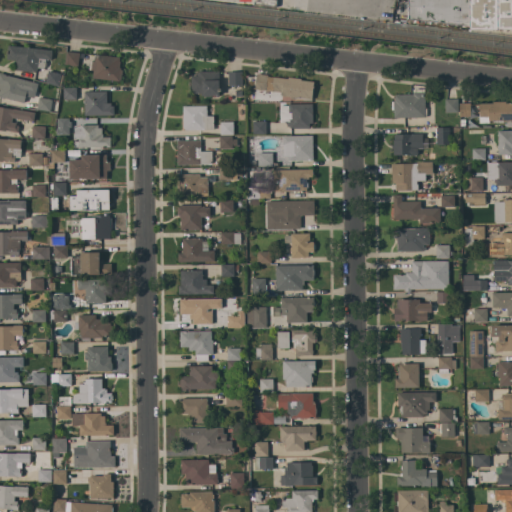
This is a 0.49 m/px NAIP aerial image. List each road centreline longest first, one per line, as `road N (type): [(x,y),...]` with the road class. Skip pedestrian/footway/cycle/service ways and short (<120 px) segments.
road 1 (residential): [(511,77),(0,20)]
road 2 (residential): [(168,42),(143,157),(149,511)]
road 3 (residential): [(355,60),(357,511)]
